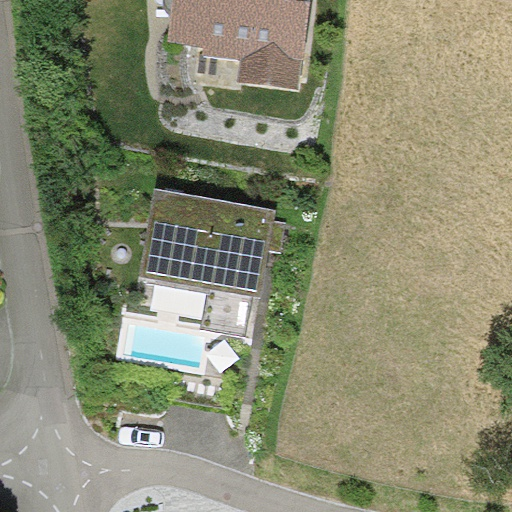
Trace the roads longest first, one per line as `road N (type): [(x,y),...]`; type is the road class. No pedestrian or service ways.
road 1 (residential): [(50,466),(0,105)]
road 2 (residential): [(50,466),(160,468),(327,511)]
